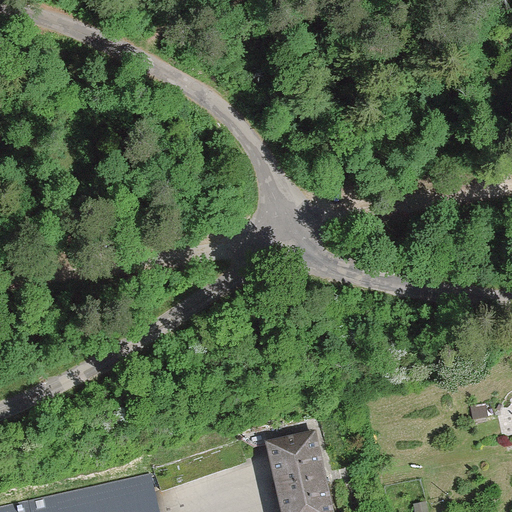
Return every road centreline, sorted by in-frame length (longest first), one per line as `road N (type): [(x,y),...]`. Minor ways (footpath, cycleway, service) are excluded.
road 1 (track): [(0,5),(135,52),(219,106),(267,164),(279,241)]
road 2 (residential): [(0,413),(105,361),(279,241)]
road 3 (track): [(279,241),(0,283)]
road 4 (residential): [(511,301),(368,281),(279,241)]
road 5 (track): [(511,185),(344,216),(279,241)]
